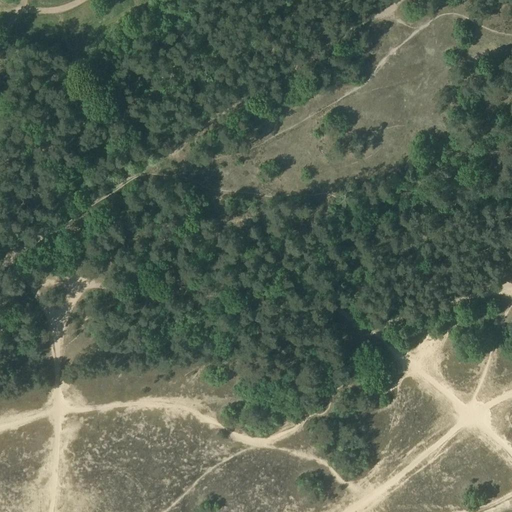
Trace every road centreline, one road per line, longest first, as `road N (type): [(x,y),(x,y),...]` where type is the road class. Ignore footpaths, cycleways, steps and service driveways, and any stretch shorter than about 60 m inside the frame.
road 1 (track): [(80,278),(405,317),(456,302)]
road 2 (track): [(154,165),(238,156),(273,139),(363,83),(420,27)]
road 3 (track): [(399,0),(154,165)]
road 4 (track): [(34,286),(62,317),(50,511)]
road 5 (track): [(338,307),(416,364),(511,460)]
road 6 (track): [(511,395),(470,418),(353,511)]
road 7 (track): [(5,260),(154,165)]
road 8 (track): [(470,418),(511,303)]
